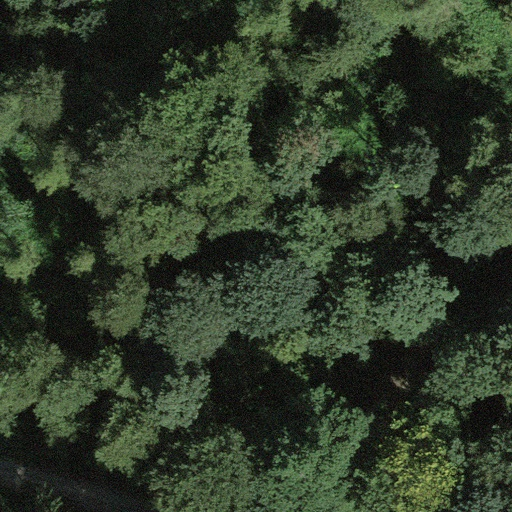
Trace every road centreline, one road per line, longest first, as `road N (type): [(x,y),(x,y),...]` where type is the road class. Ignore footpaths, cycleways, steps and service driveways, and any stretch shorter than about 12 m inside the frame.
road 1 (track): [(511,292),(445,325),(389,388),(332,471),(321,511)]
road 2 (track): [(0,475),(129,511)]
